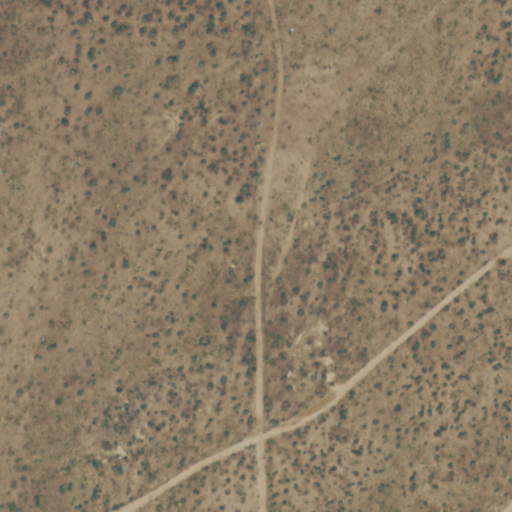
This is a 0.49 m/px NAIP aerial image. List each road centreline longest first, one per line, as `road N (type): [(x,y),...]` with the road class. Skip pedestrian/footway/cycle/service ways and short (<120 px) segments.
road 1 (track): [(254,511),(254,272),(274,108),(261,0)]
road 2 (track): [(111,511),(257,440),(511,254)]
